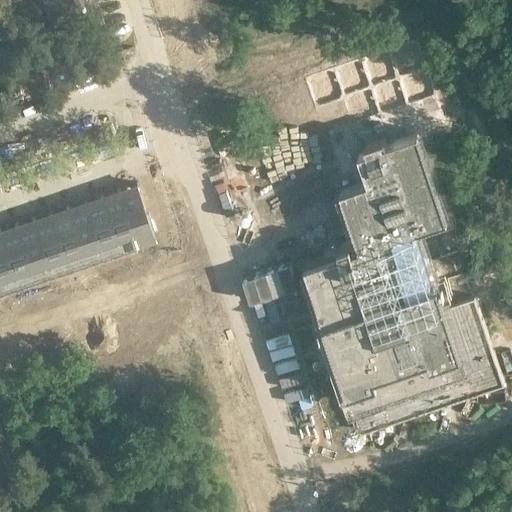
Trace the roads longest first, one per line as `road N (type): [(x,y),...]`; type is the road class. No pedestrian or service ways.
road 1 (unclassified): [(161,69),(250,42),(338,0)]
road 2 (unclassified): [(434,0),(455,17),(511,163)]
